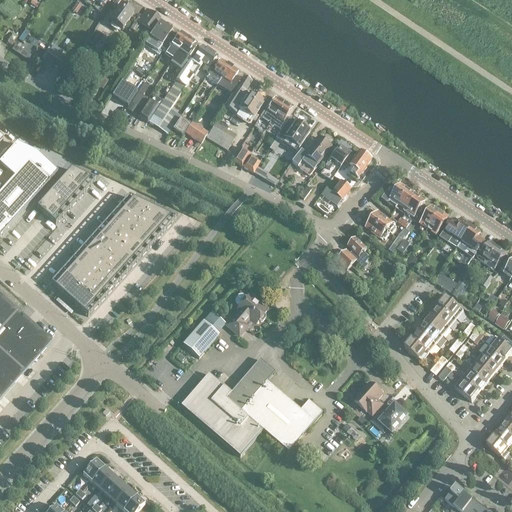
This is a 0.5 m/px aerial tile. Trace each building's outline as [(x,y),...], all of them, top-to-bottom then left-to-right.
[(97,0),(95,4),(92,7),(99,12),(101,8),(103,9),(108,0),(97,0)] [(123,31),(134,14),(120,5),(115,11),(117,12),(110,23),(123,31)] [(152,32),(160,19),(147,10),(142,17),(140,15),(130,30),(135,33),(140,25),(152,32)] [(160,24),(149,40),(147,43),(159,51),(161,48),(172,32),(160,24)] [(96,50),(105,37),(96,31),(88,44),(96,50)] [(129,48),(136,37),(130,33),(123,44),(129,48)] [(13,47),(19,38),(14,34),(8,43),(13,47)] [(173,44),(171,48),(180,53),(189,40),(180,34),(176,40),(175,39),(172,43),(173,44)] [(195,44),(189,40),(180,53),(184,57),(179,65),(186,69),(191,61),(189,60),(191,56),(189,54),(195,44)] [(12,51),(29,60),(32,55),(15,45),(12,51)] [(193,63),(191,61),(186,69),(163,104),(158,100),(152,109),(157,112),(149,123),(158,129),(194,76),(190,73),(195,65),(200,69),(203,64),(206,66),(204,68),(206,69),(205,71),(209,74),(211,70),(209,68),(217,57),(203,47),(193,63)] [(65,74),(72,64),(51,49),(44,60),(65,74)] [(215,84),(218,86),(230,67),(222,61),(217,69),(215,67),(212,72),(219,77),(215,84)] [(239,72),(230,67),(218,86),(221,88),(225,81),(233,85),(224,99),(228,101),(241,81),(235,77),(239,72)] [(241,81),(228,101),(224,108),(251,124),(264,103),(261,102),(259,97),(255,95),(252,96),(246,93),(252,82),(244,77),(241,81)] [(138,93),(122,82),(112,98),(128,108),(138,93)] [(147,100),(138,94),(132,104),(128,109),(136,114),(140,109),(140,110),(147,100)] [(267,109),(254,128),(259,131),(258,133),(263,136),(266,132),(284,104),(276,99),(269,110),(267,109)] [(286,124),(288,121),(285,119),(292,109),(284,104),(266,132),(276,139),(286,124)] [(180,119),(177,117),(172,113),(161,130),(166,133),(165,134),(168,136),(180,119)] [(172,131),(182,138),(190,126),(180,120),(172,131)] [(296,123),(292,128),(286,124),(276,139),(275,141),(296,154),(310,132),(296,123)] [(208,134),(192,124),(185,135),(201,145),(208,134)] [(207,140),(208,140),(227,152),(237,137),(216,124),(213,128),(213,129),(207,140)] [(292,163),(298,168),(310,177),(317,166),(331,147),(318,138),(306,154),(301,150),(292,163)] [(344,163),(351,154),(340,146),(327,165),(321,174),(331,181),(340,169),(344,163)] [(67,164),(70,157),(42,147),(39,154),(67,164)] [(251,155),(241,149),(233,163),(242,169),(251,155)] [(371,160),(359,152),(357,155),(353,152),(351,154),(344,163),(349,166),(353,169),(348,177),(356,182),(371,160)] [(249,157),(242,168),(253,175),(260,164),(249,157)] [(0,233),(2,236),(50,183),(28,164),(14,179),(17,182),(0,200),(0,233)] [(72,171),(65,178),(84,195),(94,184),(95,182),(72,171)] [(65,178),(58,186),(77,202),(84,195),(65,178)] [(342,200),(351,188),(341,181),(332,193),(342,200)] [(58,186),(51,193),(70,210),(77,202),(58,186)] [(389,203),(390,203),(388,206),(396,211),(408,192),(400,186),(389,203)] [(408,192),(396,211),(404,216),(417,198),(408,192)] [(51,193),(44,201),(63,218),(70,210),(51,193)] [(62,273),(51,285),(88,318),(99,306),(109,294),(120,283),(127,275),(133,267),(140,259),(147,252),(158,240),(175,221),(129,198),(128,200),(121,207),(111,219),(104,226),(97,234),(90,242),(83,250),(72,261),(62,273)] [(417,198),(404,216),(402,220),(401,220),(398,225),(406,231),(410,226),(408,224),(412,218),(414,220),(425,203),(417,198)] [(44,201),(37,209),(56,226),(63,218),(44,201)] [(426,225),(430,228),(440,213),(432,208),(427,215),(425,213),(423,217),(425,218),(420,225),(424,228),(426,225)] [(378,213),(372,221),(390,235),(395,228),(394,227),(395,226),(378,213)] [(448,219),(440,213),(430,228),(434,231),(432,234),(436,237),(448,219)] [(390,235),(372,221),(366,229),(383,241),(384,240),(385,241),(390,235)] [(453,239),(461,244),(472,228),(464,222),(461,227),(452,221),(439,240),(448,246),(453,239)] [(17,227),(1,247),(8,247),(8,257),(13,261),(15,261),(22,266),(22,271),(30,272),(36,265),(38,265),(47,253),(47,244),(53,244),(58,238),(64,238),(64,233),(68,228),(17,227)] [(481,233),(472,228),(461,244),(469,249),(467,253),(475,258),(485,243),(478,238),(481,233)] [(415,249),(404,242),(405,241),(399,238),(391,250),(396,253),(398,251),(408,259),(415,249)] [(366,264),(369,261),(367,259),(368,258),(364,254),(367,251),(356,240),(348,248),(354,254),(351,256),(347,252),(337,262),(347,272),(357,263),(365,271),(368,267),(366,264)] [(487,265),(498,249),(490,243),(487,247),(484,246),(475,258),(473,261),(470,265),(476,269),(481,261),(487,265)] [(498,249),(487,265),(494,271),(506,255),(498,249)] [(511,261),(508,259),(500,271),(505,274),(504,275),(506,277),(507,275),(511,277),(511,261)] [(442,275),(437,284),(452,292),(457,283),(442,275)] [(487,291),(494,280),(488,276),(481,287),(487,291)] [(461,295),(466,288),(459,283),(454,291),(456,292),(455,294),(459,296),(460,294),(461,295)] [(378,299),(364,284),(356,291),(370,306),(378,299)] [(475,306),(479,301),(468,293),(464,299),(475,306)] [(255,303),(248,297),(247,299),(244,296),(241,295),(239,296),(236,300),(235,302),(236,305),(239,308),(238,309),(241,312),(228,327),(239,336),(246,328),(244,326),(251,318),(258,322),(256,325),(259,321),(261,323),(263,322),(265,320),(265,317),(264,316),(267,313),(258,306),(259,304),(256,302),(255,303)] [(463,313),(446,298),(439,307),(456,321),(463,313)] [(381,315),(388,307),(380,301),(374,309),(381,315)] [(0,400),(49,346),(0,302),(0,400)] [(456,321),(439,307),(432,315),(449,330),(456,321)] [(495,322),(500,315),(493,311),(489,317),(495,322)] [(449,330),(432,315),(425,324),(443,338),(449,330)] [(506,329),(510,323),(501,316),(496,323),(506,329)] [(203,323),(183,346),(199,360),(219,337),(203,323)] [(443,338),(425,324),(418,332),(436,346),(443,338)] [(467,330),(471,333),(475,328),(471,325),(467,330)] [(473,335),(477,338),(481,333),(477,330),(473,335)] [(436,346),(418,332),(412,341),(429,355),(436,346)] [(511,353),(511,352),(495,339),(488,347),(506,362),(511,353)] [(429,355),(412,341),(405,349),(422,363),(429,355)] [(453,347),(457,350),(462,345),(458,342),(453,347)] [(460,352),(464,355),(468,350),(464,347),(460,352)] [(506,362),(488,347),(482,356),(499,370),(506,362)] [(499,370),(482,356),(475,364),(492,378),(499,370)] [(439,363),(444,367),(448,362),(442,358),(439,363)] [(301,412),(267,383),(275,374),(260,361),(231,395),(209,376),(181,408),(240,459),(263,432),(289,454),(322,415),(309,403),(301,412)] [(431,373),(436,377),(444,367),(439,363),(431,373)] [(446,369),(451,373),(455,368),(450,364),(446,369)] [(492,378),(475,364),(468,373),(485,387),(492,378)] [(438,379),(443,383),(451,373),(446,369),(438,379)] [(485,387),(468,373),(461,381),(479,395),(485,387)] [(479,395),(461,381),(454,390),(472,404),(479,395)] [(370,385),(354,403),(367,414),(367,413),(373,418),(383,406),(377,402),(383,396),(370,385)] [(392,435),(407,418),(395,407),(385,419),(380,415),(373,423),(377,428),(381,424),(392,435)] [(511,425),(507,422),(500,430),(511,439),(511,425)] [(349,424),(344,428),(356,442),(361,438),(349,424)] [(511,451),(511,439),(500,430),(493,438),(511,453),(511,451)] [(511,453),(493,438),(487,447),(504,461),(511,453)] [(95,462),(82,477),(91,484),(103,470),(95,462)] [(511,473),(508,468),(491,482),(498,491),(503,487),(509,494),(508,494),(511,499),(511,487),(511,489),(506,482),(511,477),(511,473)] [(103,470),(91,484),(99,491),(112,477),(103,470)] [(112,477),(99,491),(107,499),(120,484),(112,477)] [(120,484),(107,499),(115,506),(128,492),(120,484)] [(451,494),(448,492),(442,499),(454,509),(465,495),(457,488),(451,494)] [(128,492),(115,506),(121,511),(124,511),(136,499),(128,492)] [(465,511),(474,502),(465,495),(454,509),(451,511),(465,511)] [(136,499),(124,511),(139,511),(144,506),(136,499)] [(474,502),(465,511),(479,511),(482,509),(474,502)]
